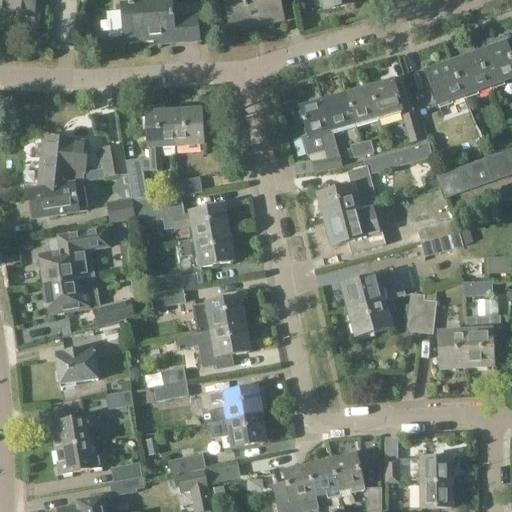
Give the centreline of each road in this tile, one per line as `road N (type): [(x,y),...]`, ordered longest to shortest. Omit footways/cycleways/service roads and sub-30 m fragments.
road 1 (residential): [(246,70),(312,417),(324,423),(495,416)]
road 2 (residential): [(246,70),(0,76)]
road 3 (residential): [(405,21),(246,70)]
